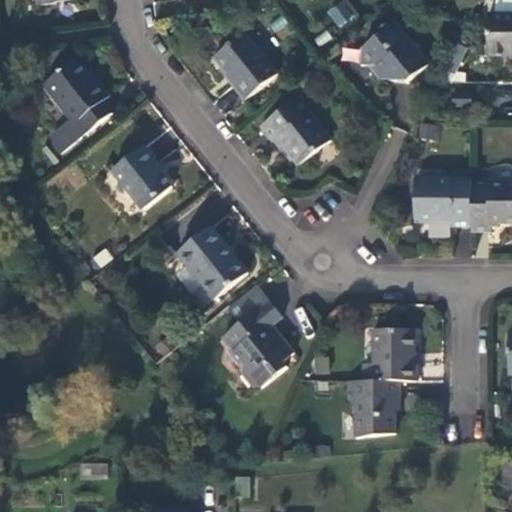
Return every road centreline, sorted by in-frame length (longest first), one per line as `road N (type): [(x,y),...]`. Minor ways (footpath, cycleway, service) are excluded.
road 1 (residential): [(126,0),(130,32),(334,273),(467,303)]
road 2 (residential): [(467,303),(466,441)]
